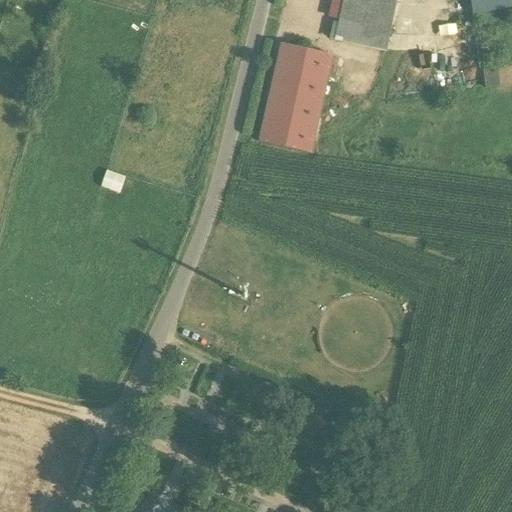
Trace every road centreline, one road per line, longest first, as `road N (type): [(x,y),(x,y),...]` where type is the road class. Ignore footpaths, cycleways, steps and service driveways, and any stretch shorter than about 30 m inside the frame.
road 1 (track): [(191,254),(76,511)]
road 2 (residential): [(259,0),(228,137)]
road 3 (unclassified): [(228,137),(191,254)]
road 4 (track): [(118,423),(0,394)]
